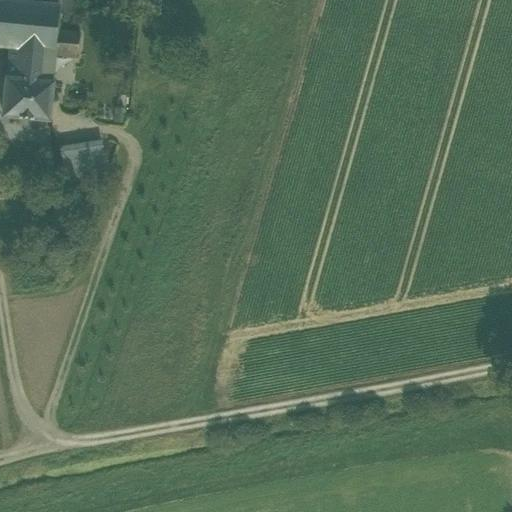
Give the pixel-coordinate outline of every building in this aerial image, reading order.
[(40,0),(40,6),(0,2),(0,49),(10,51),(55,57),(57,34),(59,14),(60,0),(40,0)] [(75,0),(60,0),(59,14),(74,16),(75,0)] [(57,34),(55,57),(76,59),(79,36),(57,34)] [(49,123),(55,57),(10,51),(3,118),(49,123)] [(60,151),(66,185),(107,178),(102,144),(60,151)]
